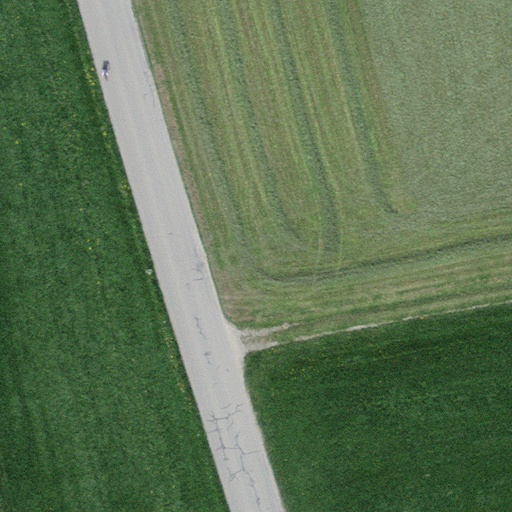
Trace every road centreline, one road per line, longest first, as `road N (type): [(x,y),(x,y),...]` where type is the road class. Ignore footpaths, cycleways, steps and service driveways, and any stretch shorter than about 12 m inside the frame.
road 1 (unclassified): [(101,0),(260,511)]
road 2 (track): [(214,352),(511,299)]
